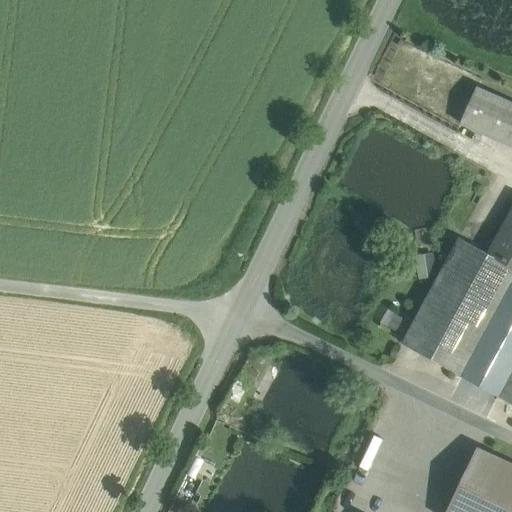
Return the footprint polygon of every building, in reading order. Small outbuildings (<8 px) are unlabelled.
[(511,102),(478,87),(461,124),(511,147),(511,102)] [(511,215),(491,254),(511,265),(511,215)] [(511,265),(491,254),(460,238),(403,343),(463,376),(511,284),(511,265)] [(511,284),(463,376),(499,396),(500,396),(511,373),(511,284)] [(511,373),(500,396),(511,402),(511,373)] [(511,511),(511,462),(479,447),(447,511),(511,511)]
